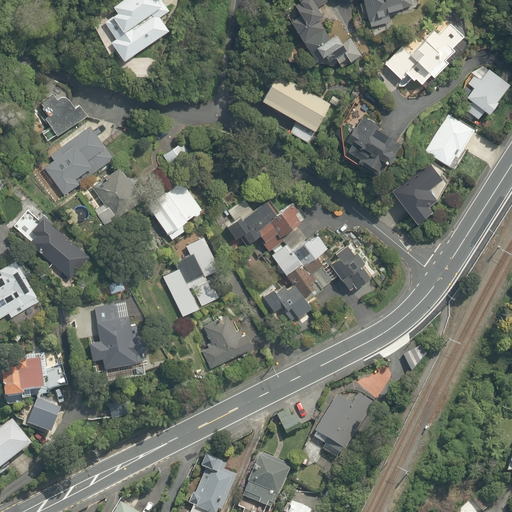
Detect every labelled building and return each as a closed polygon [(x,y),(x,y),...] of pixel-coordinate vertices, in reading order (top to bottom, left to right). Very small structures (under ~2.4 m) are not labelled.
[(161,17),(171,10),(164,0),(125,0),(110,10),(116,18),(105,26),(114,39),(109,43),(119,58),(168,26),(161,17)] [(321,14),(315,5),(324,0),(290,0),(293,5),(283,10),(314,65),(331,55),(340,71),(364,57),(356,42),(344,49),(335,33),(329,37),(317,17),(321,14)] [(400,0),(362,0),(369,26),(390,21),(388,13),(403,10),(400,0)] [(393,49),(380,63),(398,79),(402,75),(408,81),(411,78),(422,89),(469,39),(449,20),(436,34),(432,30),(421,42),(415,36),(398,54),(393,49)] [(507,85),(481,66),(466,86),(470,89),(464,98),(471,103),(466,110),(477,118),(482,110),(488,114),(498,100),(497,99),(507,85)] [(293,120),(288,130),(309,141),(330,102),(274,73),(259,102),(293,120)] [(49,125),(40,132),(46,140),(85,112),(77,101),(74,103),(59,82),(34,100),(43,113),(38,117),(43,124),(46,121),(49,125)] [(478,143),(470,139),(475,129),(445,112),(422,153),(453,169),(464,149),(472,153),(478,143)] [(71,189),(105,164),(94,148),(107,138),(92,117),(44,152),(71,189)] [(400,144),(362,117),(355,127),(345,141),(348,143),(347,145),(358,152),(353,159),(374,174),(382,162),(385,164),(400,144)] [(75,194),(89,213),(92,211),(103,225),(142,195),(117,163),(75,194)] [(425,164),(390,190),(415,223),(430,211),(426,206),(436,199),(429,190),(439,183),(425,164)] [(204,219),(179,177),(144,199),(169,240),(204,219)] [(226,227),(234,237),(241,232),(247,240),(256,234),(268,250),(281,240),(278,236),(304,217),(290,198),(276,209),(267,197),(251,209),(247,204),(231,216),(235,221),(226,227)] [(33,202),(11,224),(70,282),(92,259),(33,202)] [(161,277),(181,314),(196,305),(185,284),(225,262),(204,225),(166,246),(178,268),(161,277)] [(287,245),(269,255),(282,278),(260,291),(273,312),(283,306),(291,318),(311,306),(305,297),(335,279),(326,263),(337,257),(323,234),(292,253),(287,245)] [(362,265),(348,245),(335,253),(337,257),(328,262),(349,291),(374,273),(366,262),(362,265)] [(0,313),(6,310),(9,316),(38,298),(14,258),(0,266),(0,313)] [(103,282),(108,295),(126,288),(121,275),(103,282)] [(87,339),(90,353),(101,351),(107,373),(141,365),(126,298),(91,306),(98,337),(87,339)] [(253,345),(245,329),(236,333),(226,314),(201,326),(211,345),(200,350),(209,367),(253,345)] [(22,389),(38,386),(39,395),(51,393),(50,389),(64,387),(58,348),(0,356),(0,363),(5,396),(22,393),(22,389)] [(311,440),(339,455),(341,451),(345,453),(373,404),(341,386),(311,440)] [(293,406),(275,414),(284,435),(302,428),(293,406)] [(0,465),(29,443),(7,415),(0,420),(0,465)] [(185,511),(182,510),(180,511),(213,511),(215,508),(220,509),(238,463),(205,450),(198,468),(202,470),(193,493),(189,491),(184,503),(188,505),(185,511)] [(289,463),(256,451),(240,495),(272,507),(289,463)] [(147,511),(148,511),(115,496),(107,511),(147,511)] [(315,511),(283,498),(277,511),(315,511)]
